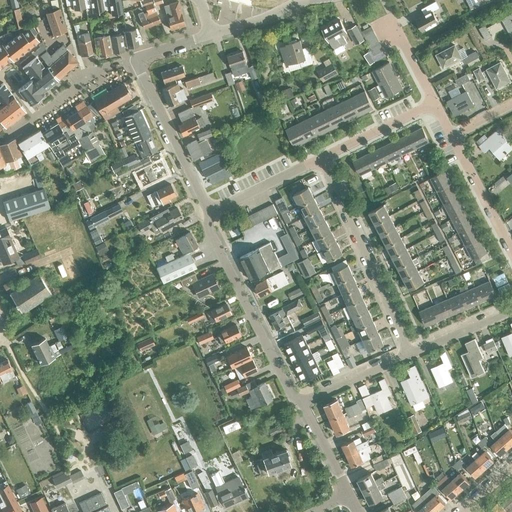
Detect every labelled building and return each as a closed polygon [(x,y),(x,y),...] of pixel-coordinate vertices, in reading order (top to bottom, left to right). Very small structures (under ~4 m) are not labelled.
[(85,7),(83,0),(65,0),(66,5),(72,4),(73,9),(85,7)] [(104,10),(102,0),(83,0),(85,7),(91,6),(92,12),(104,10)] [(102,0),(104,10),(110,9),(111,15),(123,13),(120,0),(102,0)] [(163,5),(170,29),(185,25),(178,1),(163,5)] [(416,19),(422,31),(438,22),(432,11),(439,7),(435,1),(421,9),(424,15),(416,19)] [(153,3),(142,6),(143,9),(146,8),(148,13),(143,14),(142,12),(138,13),(144,28),(160,22),(153,3)] [(45,13),(53,35),(65,31),(57,8),(45,13)] [(19,29),(24,28),(19,9),(14,11),(19,29)] [(511,14),(502,20),(511,37),(511,14)] [(344,38),(343,39),(341,35),(346,32),(340,20),(323,30),(334,50),(336,54),(345,50),(342,45),(347,43),(344,38)] [(88,33),(79,35),(78,28),(79,27),(79,24),(74,25),(77,35),(82,57),(93,55),(88,33)] [(479,29),(486,40),(491,37),(484,26),(479,29)] [(23,35),(32,46),(38,41),(34,35),(37,33),(33,27),(23,35)] [(364,37),(373,32),(371,27),(361,32),(364,37)] [(112,53),(109,36),(109,34),(109,35),(108,28),(94,31),(95,37),(97,54),(99,56),(112,54),(112,53)] [(124,34),(126,47),(127,46),(127,47),(138,45),(138,44),(141,44),(140,37),(137,37),(135,29),(124,31),(124,34)] [(351,31),(346,34),(351,43),(356,40),(351,31)] [(21,32),(15,37),(25,51),(32,46),(23,35),(21,32)] [(366,42),(376,37),(373,32),(364,37),(366,42)] [(126,47),(124,34),(121,35),(121,34),(109,36),(112,53),(124,50),(124,47),(126,47)] [(15,37),(9,42),(19,56),(25,51),(15,37)] [(369,46),(378,42),(376,37),(366,42),(369,46)] [(309,50),(303,51),(300,39),(285,43),(289,55),(283,57),(285,64),(298,60),(300,66),(313,63),(309,50)] [(3,47),(12,58),(11,58),(13,61),(19,56),(9,42),(3,47)] [(40,47),(35,50),(38,54),(45,48),(42,42),(38,45),(40,47)] [(371,51),(381,46),(378,42),(369,46),(371,51)] [(1,44),(0,45),(0,55),(6,63),(11,58),(12,58),(3,47),(1,44)] [(58,78),(59,80),(75,65),(77,62),(62,45),(47,58),(48,59),(45,61),(49,66),(51,69),(53,70),(51,72),(58,78)] [(463,47),(457,50),(455,45),(436,55),(443,69),(464,58),(467,63),(478,57),(475,52),(467,56),(463,47)] [(381,46),(371,51),(374,56),(383,51),(381,46)] [(239,71),(245,69),(243,64),(246,63),(242,51),(228,56),(232,69),(238,67),(239,71)] [(28,56),(19,63),(22,67),(31,59),(28,56)] [(22,67),(27,73),(40,62),(35,56),(31,59),(22,67)] [(344,61),(338,65),(343,72),(349,69),(344,61)] [(40,62),(27,73),(31,79),(32,78),(32,79),(45,68),(40,62)] [(379,84),(396,75),(389,62),(372,71),(379,84)] [(486,70),(496,89),(510,82),(500,63),(486,70)] [(247,67),(252,80),(258,77),(254,64),(247,67)] [(316,71),(320,82),(336,76),(332,65),(316,71)] [(45,68),(32,79),(43,92),(57,80),(57,79),(57,78),(58,78),(51,72),(53,70),(51,69),(49,66),(48,66),(47,67),(45,68)] [(165,89),(177,84),(175,79),(184,76),(181,66),(160,73),(165,89)] [(474,71),(479,82),(485,79),(479,68),(474,71)] [(225,73),(229,85),(234,83),(231,72),(225,73)] [(396,75),(379,84),(385,98),(403,89),(396,75)] [(455,81),(458,86),(469,80),(466,75),(455,81)] [(184,81),(187,88),(200,84),(198,77),(184,81)] [(31,79),(18,90),(30,105),(34,101),(35,102),(40,98),(39,97),(44,93),(43,92),(32,79),(32,78),(31,79)] [(235,83),(239,92),(245,89),(242,80),(235,83)] [(124,84),(123,85),(122,84),(93,101),(105,120),(118,111),(115,106),(130,97),(129,96),(130,95),(124,84)] [(177,84),(165,89),(162,90),(169,106),(187,99),(182,88),(179,89),(177,84)] [(323,86),(328,95),(332,93),(328,84),(323,86)] [(8,89),(0,95),(0,104),(12,95),(8,89)] [(352,97),(361,115),(373,108),(364,91),(352,97)] [(189,100),(192,108),(213,100),(210,92),(189,100)] [(447,102),(454,115),(473,106),(466,92),(447,102)] [(0,119),(6,127),(10,123),(10,124),(14,120),(15,119),(16,119),(20,116),(20,115),(25,111),(12,95),(0,104),(0,119)] [(361,115),(352,97),(342,102),(351,120),(361,115)] [(341,124),(351,120),(342,102),(333,107),(341,124)] [(84,136),(91,131),(96,128),(93,123),(94,122),(86,107),(72,115),(84,136)] [(326,132),(341,124),(333,107),(317,114),(326,132)] [(191,111),(189,112),(188,110),(178,115),(181,120),(181,122),(182,124),(178,126),(183,136),(204,125),(200,117),(195,119),(193,116),(191,111)] [(128,125),(143,118),(140,111),(125,117),(128,125)] [(310,139),(326,132),(317,114),(301,122),(310,139)] [(78,139),(84,136),(72,115),(58,124),(63,133),(66,132),(67,135),(68,137),(72,143),(78,139)] [(131,133),(147,126),(143,118),(128,125),(131,133)] [(294,147),(310,139),(301,122),(285,130),(294,147)] [(59,141),(67,135),(66,132),(63,133),(58,124),(41,133),(49,145),(52,151),(56,158),(57,158),(60,163),(64,160),(63,158),(65,157),(64,155),(66,153),(59,141)] [(135,141),(151,135),(147,126),(131,133),(135,141)] [(196,140),(186,144),(193,159),(203,155),(204,158),(220,151),(209,128),(196,134),(199,140),(196,141),(196,140)] [(408,135),(415,149),(429,142),(422,128),(408,135)] [(49,145),(41,133),(39,130),(18,143),(30,164),(44,156),(40,150),(49,145)] [(84,136),(78,139),(86,152),(90,160),(104,152),(99,144),(91,131),(84,136)] [(500,159),(511,148),(497,132),(480,147),(484,151),(489,147),(500,159)] [(151,135),(135,141),(142,156),(157,150),(151,135)] [(401,155),(415,149),(408,135),(394,141),(401,155)] [(0,144),(0,158),(2,164),(4,169),(6,172),(21,166),(20,163),(22,162),(20,156),(21,155),(17,147),(12,150),(8,141),(0,144)] [(388,162),(401,155),(394,141),(381,148),(388,162)] [(374,169),(388,162),(381,148),(367,155),(374,169)] [(52,160),(56,158),(52,151),(47,153),(52,160)] [(199,163),(206,179),(224,170),(229,168),(221,153),(216,155),(199,163)] [(360,175),(374,169),(367,155),(353,161),(360,175)] [(127,167),(116,172),(119,178),(151,162),(148,156),(127,167)] [(149,181),(150,182),(166,174),(160,161),(143,169),(146,175),(141,177),(144,184),(149,181)] [(127,167),(124,168),(121,162),(113,165),(116,172),(127,167)] [(37,188),(42,187),(37,165),(29,166),(30,169),(28,170),(30,174),(33,174),(37,188)] [(437,192),(452,185),(445,171),(430,179),(437,192)] [(161,202),(162,205),(170,201),(169,199),(176,195),(170,184),(152,193),(153,196),(148,198),(151,203),(147,205),(149,208),(161,202)] [(444,206),(459,198),(452,185),(437,192),(444,206)] [(300,205),(314,198),(308,187),(294,194),(300,205)] [(2,201),(8,221),(50,207),(44,188),(2,201)] [(413,192),(418,200),(423,197),(419,189),(413,192)] [(89,202),(86,203),(81,190),(74,192),(85,218),(94,214),(89,202)] [(282,196),(275,199),(278,206),(282,214),(289,210),(282,196)] [(305,216),(319,209),(314,198),(300,205),(305,216)] [(451,219),(466,212),(459,198),(444,206),(451,219)] [(424,212),(429,209),(424,199),(419,202),(424,212)] [(268,207),(272,216),(277,214),(272,205),(268,207)] [(375,224),(390,216),(384,205),(369,212),(375,224)] [(151,227),(155,234),(183,219),(177,207),(169,212),(169,213),(150,223),(147,218),(136,224),(141,232),(151,227)] [(267,219),(272,216),(268,207),(263,209),(267,219)] [(263,221),(267,219),(263,209),(258,212),(263,221)] [(311,227),(325,220),(319,209),(305,216),(311,227)] [(429,209),(424,212),(428,220),(433,217),(429,209)] [(88,219),(92,227),(108,219),(104,211),(88,219)] [(258,223),(263,221),(258,212),(253,214),(258,223)] [(287,212),(282,214),(286,223),(291,221),(287,212)] [(458,232),(473,225),(466,212),(451,219),(458,232)] [(253,226),(258,223),(253,214),(249,216),(253,226)] [(380,235),(395,227),(390,216),(375,224),(380,235)] [(316,238),(331,231),(325,220),(311,227),(316,238)] [(435,234),(441,231),(436,222),(430,224),(435,234)] [(465,246),(480,238),(473,225),(458,232),(465,246)] [(293,237),(297,234),(293,226),(288,228),(293,237)] [(386,246),(401,238),(395,227),(380,235),(386,246)] [(21,255),(17,257),(9,238),(5,228),(0,230),(0,259),(2,264),(14,259),(17,266),(24,263),(38,258),(35,250),(21,255)] [(322,249),(337,242),(331,231),(316,238),(322,249)] [(441,231),(435,234),(439,242),(444,239),(441,231)] [(175,240),(182,253),(197,245),(190,233),(175,240)] [(297,234),(293,237),(297,246),(302,243),(297,234)] [(392,257),(407,249),(401,238),(386,246),(392,257)] [(480,238),(465,246),(473,260),(474,259),(477,265),(482,262),(480,258),(481,258),(480,256),(487,252),(480,238)] [(274,250),(277,249),(273,242),(270,243),(270,242),(240,257),(252,281),(281,266),(274,250)] [(337,242),(322,249),(328,261),(343,253),(337,242)] [(447,256),(452,253),(447,244),(442,247),(447,256)] [(304,259),(308,257),(304,248),(299,251),(303,259),(304,259)] [(412,260),(407,249),(392,257),(398,268),(412,260)] [(174,260),(167,263),(156,268),(163,283),(196,268),(189,253),(174,260)] [(452,253),(447,256),(451,264),(450,264),(456,273),(461,271),(452,253)] [(167,263),(174,260),(172,254),(165,257),(167,263)] [(304,259),(303,259),(298,262),(300,267),(306,264),(308,268),(312,265),(308,257),(304,259)] [(403,279),(418,271),(415,264),(418,262),(416,257),(412,260),(398,268),(403,279)] [(338,283),(353,276),(347,265),(332,271),(338,283)] [(51,272),(48,275),(44,270),(37,275),(36,274),(35,275),(35,276),(30,280),(30,279),(28,280),(29,280),(23,284),(21,285),(22,285),(16,289),(16,288),(14,289),(15,290),(9,293),(8,294),(9,296),(10,295),(21,312),(21,313),(22,314),(23,313),(22,313),(28,309),(29,309),(29,308),(35,304),(35,305),(37,304),(36,303),(42,300),(44,299),(43,299),(49,295),(53,301),(65,294),(51,272)] [(418,271),(403,279),(409,290),(424,282),(418,271)] [(178,279),(182,286),(195,279),(191,273),(178,279)] [(212,273),(192,283),(199,297),(219,288),(212,273)] [(343,294),(358,288),(353,276),(338,283),(343,294)] [(276,281),(269,284),(266,278),(256,284),(257,285),(255,287),(260,296),(279,286),(276,281)] [(475,287),(482,302),(496,296),(490,281),(475,287)] [(4,286),(8,292),(14,288),(9,282),(4,286)] [(314,294),(319,292),(314,283),(309,285),(314,294)] [(468,308),(482,302),(475,287),(461,293),(468,308)] [(343,308),(363,299),(358,288),(343,294),(348,305),(343,308)] [(319,292),(314,294),(320,306),(327,302),(325,298),(323,300),(319,292)] [(454,314),(468,308),(461,293),(447,299),(454,314)] [(270,316),(276,329),(286,324),(285,323),(290,321),(286,315),(302,307),(299,299),(283,308),(283,309),(270,316)] [(353,317),(368,310),(363,299),(343,308),(348,319),(353,317)] [(440,320),(454,314),(447,299),(434,305),(440,320)] [(206,313),(211,323),(231,314),(226,304),(206,313)] [(325,316),(330,314),(325,305),(320,307),(325,316)] [(426,326),(440,320),(434,305),(419,312),(426,326)] [(358,329),(373,322),(368,310),(353,317),(356,323),(350,325),(352,330),(358,328),(358,329)] [(193,315),(195,320),(204,317),(202,311),(193,315)] [(301,321),(305,326),(320,318),(317,313),(301,321)] [(330,314),(325,316),(329,324),(334,321),(330,314)] [(318,319),(304,327),(308,334),(322,327),(318,319)] [(363,340),(378,333),(373,322),(358,329),(363,340)] [(511,322),(510,324),(511,327),(511,332),(502,337),(510,356),(511,355),(511,322)] [(336,339),(342,336),(341,336),(344,334),(339,325),(336,327),(335,324),(330,327),(336,339)] [(218,336),(222,345),(241,336),(236,325),(220,332),(221,335),(218,336)] [(196,338),(200,346),(214,339),(210,332),(196,338)] [(378,333),(363,340),(368,351),(384,345),(378,333)] [(288,353),(307,344),(302,334),(284,344),(288,353)] [(341,350),(347,347),(342,336),(336,339),(341,350)] [(40,363),(58,354),(56,350),(51,352),(44,339),(31,345),(40,363)] [(461,355),(471,377),(484,371),(479,360),(483,358),(475,339),(465,344),(469,352),(461,355)] [(484,344),(488,353),(497,349),(493,340),(484,344)] [(293,362),(312,353),(307,344),(288,353),(293,362)] [(347,347),(341,350),(345,358),(351,355),(347,347)] [(232,368),(252,359),(246,348),(226,357),(232,368)] [(431,369),(439,387),(452,381),(446,367),(450,365),(445,352),(440,355),(443,363),(431,369)] [(204,359),(207,365),(221,359),(219,353),(204,359)] [(298,372),(316,363),(312,353),(293,362),(298,372)] [(337,353),(331,356),(337,368),(343,365),(337,353)] [(252,359),(232,368),(232,369),(234,368),(239,379),(244,377),(257,371),(252,359)] [(0,364),(0,380),(1,381),(14,375),(7,361),(0,364)] [(316,363),(298,372),(303,381),(321,372),(316,363)] [(401,382),(411,405),(428,397),(415,366),(410,368),(414,376),(401,382)] [(223,386),(226,392),(240,386),(236,379),(223,386)] [(360,387),(358,387),(367,406),(368,406),(374,403),(379,414),(391,408),(385,394),(389,392),(384,379),(379,381),(383,389),(371,395),(370,395),(365,384),(364,385),(360,387)] [(264,382),(256,386),(253,380),(245,384),(245,385),(227,393),(229,399),(239,394),(239,396),(248,392),(251,397),(248,398),(251,406),(259,402),(260,405),(272,399),(264,382)] [(466,390),(472,404),(478,401),(472,387),(466,390)] [(347,413),(364,405),(361,398),(356,401),(357,402),(344,408),(347,413)] [(331,420),(343,415),(337,400),(325,405),(331,420)] [(25,404),(32,418),(38,415),(31,401),(25,404)] [(367,412),(364,405),(347,413),(349,417),(366,410),(367,412)] [(456,416),(459,423),(471,418),(469,411),(456,416)] [(343,415),(331,420),(337,434),(349,428),(343,415)] [(495,432),(500,438),(509,447),(511,444),(511,432),(504,423),(495,432)] [(268,429),(271,435),(280,431),(278,425),(268,429)] [(362,431),(364,435),(375,431),(373,426),(362,431)] [(480,439),(485,444),(489,441),(484,436),(480,439)] [(179,441),(189,464),(197,461),(187,438),(179,441)] [(500,455),(509,447),(500,438),(491,446),(500,455)] [(481,448),(485,444),(480,439),(477,443),(481,448)] [(364,449),(369,446),(366,440),(356,445),(354,440),(342,445),(347,456),(359,451),(364,449)] [(286,449),(273,454),(271,449),(262,452),(263,457),(255,460),(260,474),(268,471),(268,472),(289,464),(286,456),(288,455),(286,449)] [(63,454),(69,465),(76,461),(71,450),(63,454)] [(359,451),(347,456),(351,467),(363,461),(359,451)] [(472,455),(484,469),(494,461),(485,451),(480,456),(476,452),(472,455)] [(380,455),(371,460),(373,464),(383,460),(380,455)] [(475,477),(484,469),(472,455),(472,456),(476,460),(466,468),(475,477)] [(374,465),(376,471),(389,465),(387,459),(374,465)] [(238,476),(224,482),(222,476),(219,470),(211,474),(219,493),(218,494),(225,508),(248,498),(244,491),(246,490),(245,488),(243,488),(241,484),(238,476)] [(67,471),(52,478),(57,487),(71,480),(67,471)] [(203,492),(210,506),(217,503),(202,471),(198,473),(206,491),(203,492)] [(363,493),(382,482),(384,481),(381,476),(374,480),(371,473),(357,481),(363,493)] [(452,481),(460,490),(469,482),(461,473),(452,481)] [(451,499),(460,490),(452,481),(442,489),(451,499)] [(170,487),(177,502),(175,497),(186,491),(182,482),(170,487)] [(382,482),(363,493),(369,504),(383,497),(379,490),(385,487),(382,482)] [(126,490),(132,496),(140,489),(135,483),(126,490)] [(0,498),(6,511),(18,511),(19,511),(5,484),(0,487),(0,498)] [(420,495),(435,511),(446,503),(438,493),(440,491),(433,484),(420,495)] [(391,499),(405,492),(402,486),(388,493),(391,499)] [(175,511),(172,504),(177,502),(170,487),(157,493),(160,498),(166,495),(171,505),(158,511),(175,511)] [(121,490),(114,493),(120,507),(127,504),(121,490)] [(82,511),(87,511),(106,504),(101,492),(79,503),(82,511)] [(394,504),(407,497),(405,492),(391,499),(394,504)] [(182,499),(187,511),(190,511),(203,507),(197,493),(182,499)] [(435,511),(420,495),(411,504),(418,511),(435,511)] [(488,511),(503,511),(511,504),(511,496),(501,506),(498,502),(488,510),(488,511)] [(48,511),(43,497),(30,504),(34,511),(48,511)] [(68,511),(64,502),(50,509),(51,511),(68,511)]
